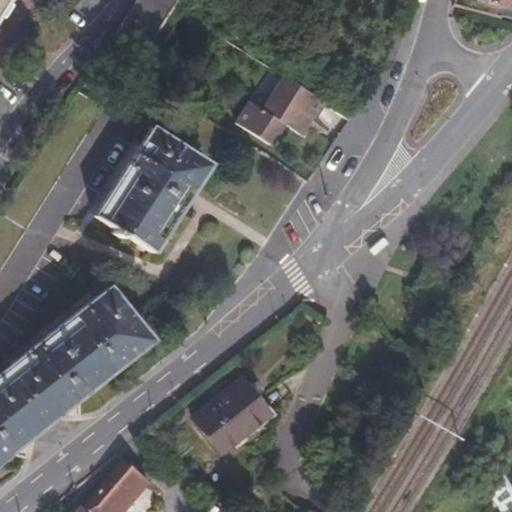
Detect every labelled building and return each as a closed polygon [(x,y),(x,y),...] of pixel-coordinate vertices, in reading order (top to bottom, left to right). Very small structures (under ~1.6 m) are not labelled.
[(169,0),(139,0),(112,43),(133,57),(169,0)] [(505,0),(473,0),(474,0),(503,8),(505,0)] [(320,99),(281,74),(260,108),(246,100),(233,122),(267,143),(282,122),(298,132),(301,128),(308,132),(315,120),(309,116),(320,99)] [(353,113),(363,97),(339,81),(328,98),(353,113)] [(0,259),(98,105),(75,90),(0,205),(0,259)] [(315,120),(326,103),(320,99),(309,116),(315,120)] [(205,170),(158,132),(91,215),(111,231),(109,235),(116,241),(119,237),(145,259),(156,245),(149,239),(205,170)] [(420,285),(433,261),(429,259),(412,285),(418,289),(420,285)] [(452,274),(433,261),(420,285),(418,289),(435,300),(452,274)] [(0,450),(140,341),(99,288),(0,365),(0,450)] [(268,418),(241,383),(192,422),(219,457),(268,418)] [(170,445),(152,426),(135,440),(166,460),(171,453),(167,448),(170,445)] [(126,511),(148,487),(121,466),(81,511),(79,509),(76,511),(126,511)] [(511,511),(511,485),(504,469),(491,499),(494,503),(497,501),(500,506),(503,505),(507,511),(511,511)]
